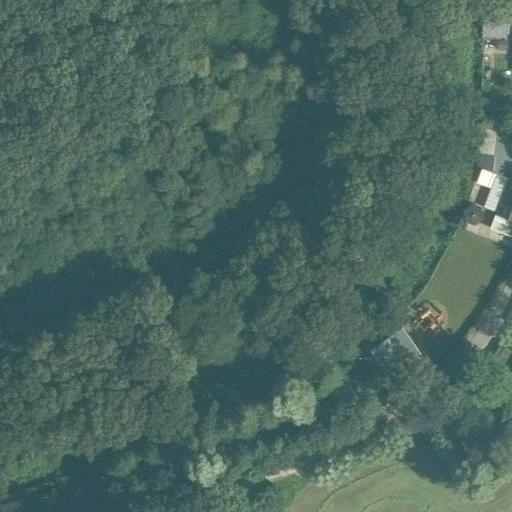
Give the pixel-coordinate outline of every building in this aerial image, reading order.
[(484,0),(484,12),(484,36),(507,37),(508,22),(511,21),(511,7),(506,7),(508,0),(507,0),(484,0)] [(511,150),(511,132),(483,129),(480,154),(511,157),(511,150)] [(511,180),(510,180),(497,216),(511,221),(511,180)] [(275,429),(266,434),(268,439),(277,434),(275,429)] [(187,458),(163,467),(166,477),(191,469),(187,458)] [(97,469),(80,480),(89,493),(106,483),(97,469)]
